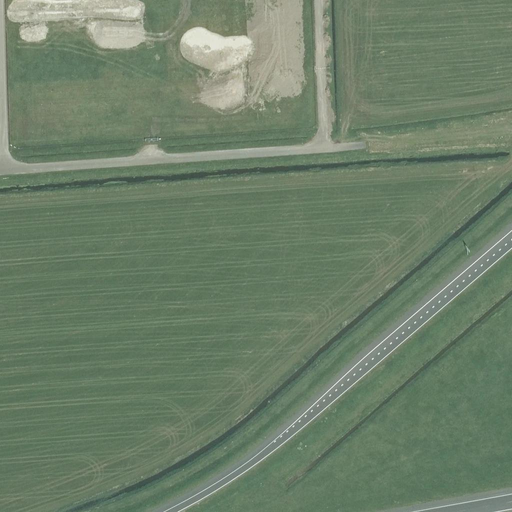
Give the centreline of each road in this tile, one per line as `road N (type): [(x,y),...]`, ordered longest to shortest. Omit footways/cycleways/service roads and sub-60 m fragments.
road 1 (motorway): [(511,244),(283,439),(170,511)]
road 2 (unclassified): [(4,171),(323,146)]
road 3 (unclassified): [(320,0),(323,146)]
